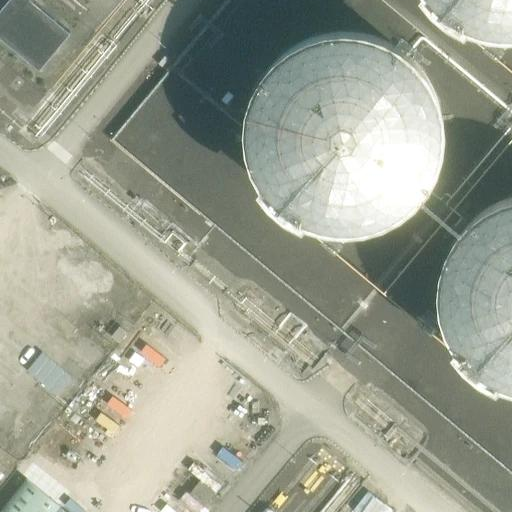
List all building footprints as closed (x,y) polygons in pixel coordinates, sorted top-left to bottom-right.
[(71,33),(31,0),(8,0),(0,10),(0,37),(39,71),(71,33)] [(511,0),(430,0),(444,14),(464,25),(495,32),(511,29),(511,0)] [(360,60),(333,55),(304,61),(282,73),(268,87),(255,108),(249,134),(252,166),(265,190),(282,208),(302,219),(333,226),(353,223),(379,213),(400,194),(414,169),(419,142),(415,114),(401,88),(382,71),(360,60)] [(143,135),(237,135),(237,118),(177,70),(169,70),(112,141),(103,134),(101,134),(101,151),(115,151),(124,140),(124,154),(134,154),(141,160),(141,156),(156,156),(156,144),(143,144),(143,135)] [(216,226),(212,178),(202,179),(203,192),(198,192),(201,227),(191,228),(191,236),(204,235),(204,227),(216,226)] [(511,221),(497,224),(475,236),(461,250),(448,271),(442,298),(445,329),(457,354),(475,372),(495,383),(511,386),(511,221)] [(119,326),(111,336),(120,343),(128,332),(119,326)] [(56,411),(93,364),(56,335),(19,381),(56,411)] [(0,410),(0,422),(28,442),(34,433),(0,410)] [(0,511),(54,511),(60,505),(26,478),(0,511)] [(367,511),(383,511),(383,496),(367,497),(367,511)]
